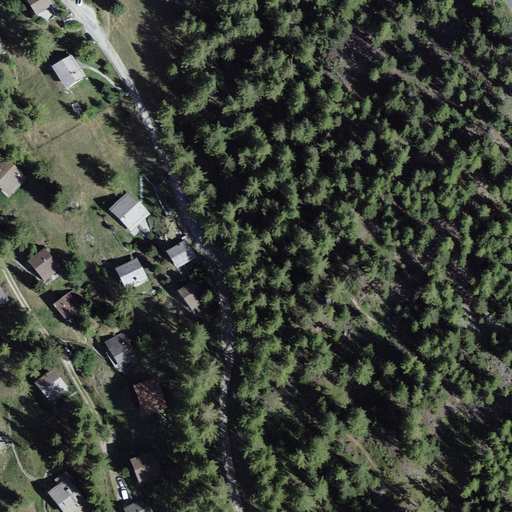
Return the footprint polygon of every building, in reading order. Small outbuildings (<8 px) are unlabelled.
[(43,0),(22,0),(18,3),(27,20),(48,9),(43,0)] [(79,80),(68,58),(43,71),(53,92),(79,80)] [(26,178),(6,159),(0,165),(0,193),(6,199),(26,178)] [(129,191),(107,211),(128,235),(150,214),(129,191)] [(186,242),(169,252),(178,265),(194,256),(186,242)] [(42,248),(21,263),(34,284),(56,269),(42,248)] [(142,262),(112,272),(118,290),(148,280),(142,262)] [(206,298),(194,281),(181,290),(193,308),(206,298)] [(71,292),(48,306),(59,325),(82,311),(71,292)] [(136,358),(122,334),(106,343),(121,367),(136,358)] [(56,372),(32,386),(46,410),(70,396),(56,372)] [(165,407),(156,380),(136,386),(145,414),(165,407)] [(160,474),(152,452),(132,460),(140,481),(160,474)] [(60,486),(44,497),(54,511),(77,511),(78,511),(60,486)] [(151,511),(146,500),(126,510),(127,511),(151,511)]
